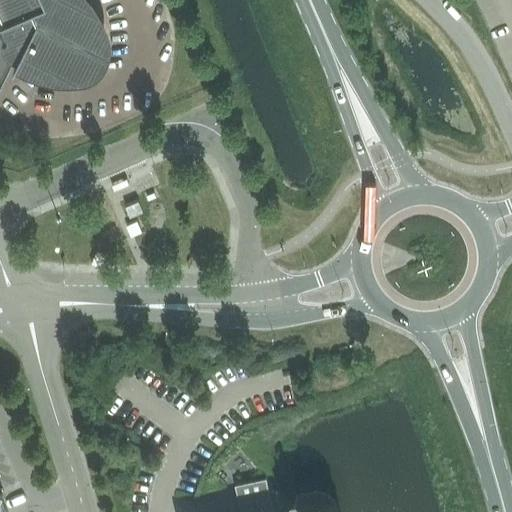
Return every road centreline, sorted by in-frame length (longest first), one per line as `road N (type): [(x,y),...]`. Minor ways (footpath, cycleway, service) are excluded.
road 1 (unclassified): [(0,209),(171,136),(208,140),(222,152),(245,207),(254,308)]
road 2 (unclassified): [(20,305),(254,308)]
road 3 (primary): [(398,201),(308,0)]
road 4 (unclassified): [(83,511),(20,305)]
road 5 (primary): [(503,511),(447,321)]
road 6 (unclassified): [(511,131),(467,43),(428,0)]
road 7 (unclassified): [(254,308),(282,318),(374,300)]
road 8 (unclassified): [(360,251),(319,281),(254,308)]
